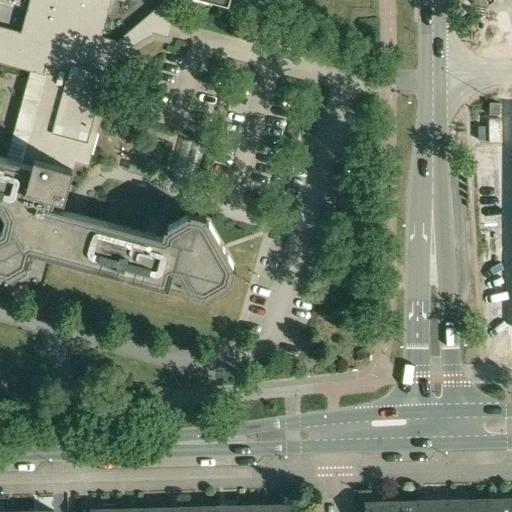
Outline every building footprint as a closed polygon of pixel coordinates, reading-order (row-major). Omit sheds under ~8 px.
[(53,199),(63,202),(72,169),(59,165),(61,156),(87,163),(112,68),(92,63),(97,47),(119,53),(153,34),(168,38),(168,37),(164,36),(173,0),(163,0),(163,4),(117,43),(99,38),(109,0),(31,0),(21,36),(0,30),(0,212),(4,218),(0,231),(0,277),(10,280),(25,271),(30,252),(166,288),(169,277),(178,280),(182,282),(189,293),(194,294),(193,297),(206,300),(206,297),(211,299),(229,287),(231,283),(233,284),(237,272),(234,271),(236,266),(211,223),(209,222),(209,219),(193,215),(193,218),(189,217),(170,228),(169,231),(166,230),(164,238),(51,207),(53,199)] [(511,511),(511,499),(488,500),(488,511),(511,511)] [(488,511),(488,500),(463,501),(463,511),(488,511)] [(439,511),(439,501),(415,502),(414,511),(439,511)] [(463,511),(463,501),(439,501),(439,511),(463,511)] [(414,511),(415,502),(390,503),(390,511),(414,511)] [(390,511),(390,503),(367,503),(366,503),(365,503),(365,511),(390,511)]
